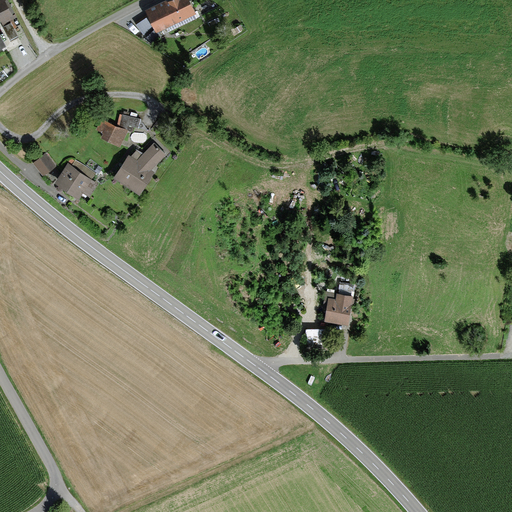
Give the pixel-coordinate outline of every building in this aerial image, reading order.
[(4,0),(0,0),(0,20),(3,25),(14,19),(4,0)] [(148,16),(156,33),(161,31),(196,14),(189,0),(167,0),(145,10),(148,16)] [(148,16),(146,18),(137,25),(146,38),(156,45),(162,36),(160,34),(161,32),(161,31),(156,33),(148,16)] [(11,23),(3,27),(11,41),(19,37),(11,23)] [(121,147),(128,131),(133,132),(134,127),(148,130),(141,120),(129,116),(129,113),(124,111),(123,115),(120,114),(117,127),(102,119),(97,130),(103,133),(101,138),(121,147)] [(130,155),(114,175),(140,194),(155,172),(153,170),(167,155),(155,143),(140,157),(137,160),(130,155)] [(33,161),(43,176),(57,166),(47,151),(33,161)] [(55,179),(79,197),(85,189),(91,194),(99,182),(93,177),(96,173),(75,158),(71,163),(68,160),(55,179)] [(122,218),(111,210),(108,215),(119,222),(122,218)] [(326,311),(325,322),(348,326),(352,304),(354,305),(354,302),(355,299),(353,298),(353,296),(327,292),(324,311),(326,311)] [(325,330),(307,330),(308,347),(326,347),(325,330)]
